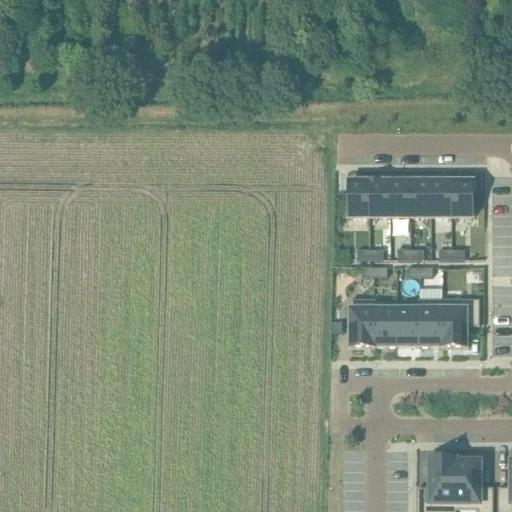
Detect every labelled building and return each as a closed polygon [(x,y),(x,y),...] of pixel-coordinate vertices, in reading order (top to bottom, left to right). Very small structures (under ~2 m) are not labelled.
[(381,184),(369,184),(369,186),(369,222),(390,222),(390,186),(381,186),(381,184)] [(410,186),(390,186),(390,222),(411,222),(411,184),(410,184),(410,186)] [(412,184),(411,184),(411,222),(432,222),(432,186),(412,186),(412,184)] [(451,186),(432,186),(432,222),(453,222),(452,186),(452,184),(451,184),(451,186)] [(349,186),(349,222),(369,222),(369,186),(349,186)] [(473,186),(452,186),(453,222),(473,222),(473,186)] [(357,252),(357,262),(370,262),(370,252),(357,252)] [(383,252),(370,252),(370,262),(383,262),(383,252)] [(398,252),(398,262),(411,262),(411,252),(398,252)] [(411,252),(411,262),(424,262),(424,252),(411,252)] [(439,252),(439,262),(452,262),(452,252),(439,252)] [(452,252),(452,262),(465,262),(465,252),(452,252)] [(361,270),(361,280),(374,280),(374,270),(361,270)] [(374,270),(374,280),(387,280),(387,270),(374,270)] [(407,270),(407,280),(420,280),(420,270),(407,270)] [(420,270),(420,280),(433,280),(433,270),(420,270)] [(374,304),(350,305),(350,352),(374,352),(374,304)] [(374,304),(374,352),(397,352),(397,314),(375,314),(375,304),(374,304)] [(397,314),(397,352),(420,352),(420,304),(418,304),(418,314),(397,314)] [(420,304),(420,352),(443,352),(443,304),(420,304)] [(443,304),(443,352),(466,352),(466,330),(479,330),(479,304),(443,304)] [(430,492),(418,492),(417,511),(455,511),(455,463),(430,463),(430,492)] [(455,463),(455,511),(493,511),(493,492),(481,492),(480,465),(456,465),(456,463),(455,463)] [(499,492),(498,511),(511,511),(511,464),(511,465),(511,492),(499,492)]
